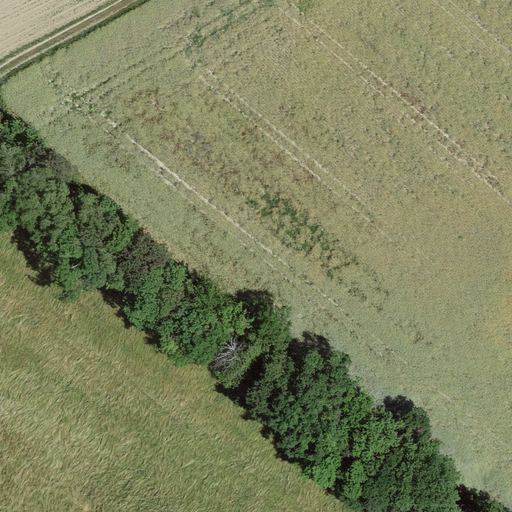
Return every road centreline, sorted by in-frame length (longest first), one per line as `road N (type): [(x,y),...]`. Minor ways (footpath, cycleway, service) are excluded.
road 1 (track): [(0,116),(498,511)]
road 2 (track): [(126,0),(4,72),(0,87)]
